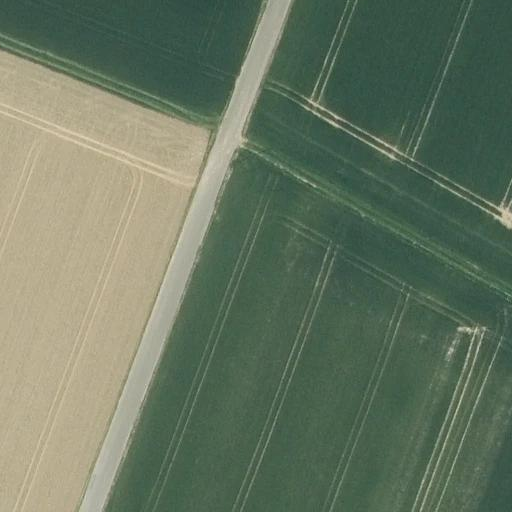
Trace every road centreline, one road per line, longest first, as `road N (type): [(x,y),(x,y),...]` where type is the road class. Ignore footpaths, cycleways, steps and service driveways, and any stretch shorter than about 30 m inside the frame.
road 1 (unclassified): [(296,0),(105,511)]
road 2 (track): [(240,149),(511,301)]
road 3 (track): [(0,54),(242,145)]
